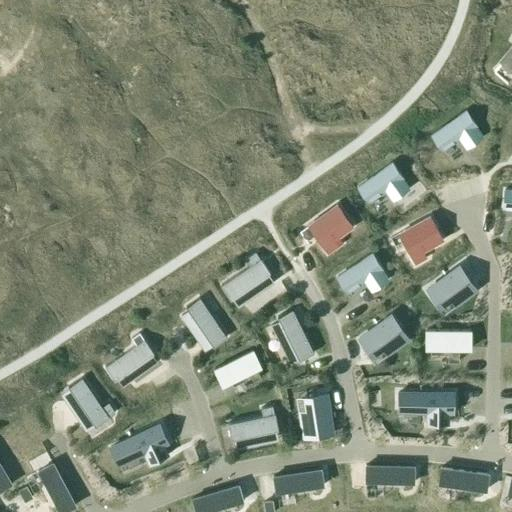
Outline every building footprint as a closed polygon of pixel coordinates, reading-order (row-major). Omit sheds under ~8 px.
[(511,50),(502,62),(511,71),(511,50)] [(465,111),(431,135),(441,150),(443,148),(444,149),(453,142),(453,141),(459,137),(466,147),(482,136),(474,126),(476,125),(465,111)] [(391,163),(357,187),(368,202),(370,200),(370,201),(380,194),(379,193),(385,189),(392,199),(408,188),(401,178),(402,177),(391,163)] [(511,190),(504,190),(502,208),(505,208),(511,208),(511,190)] [(336,205),(313,222),(320,232),(315,236),(327,253),(342,243),(337,237),(352,226),(336,205)] [(429,217),(404,231),(410,242),(405,245),(415,264),(425,258),(421,251),(442,240),(429,217)] [(255,262),(225,282),(241,305),(280,279),(260,248),(250,255),(255,262)] [(372,254),(337,277),(346,292),(348,290),(349,291),(358,284),(364,280),(371,290),(387,280),(380,269),(381,268),(372,254)] [(459,266),(426,290),(439,307),(454,296),(457,302),(471,292),(465,284),(470,280),(459,266)] [(231,332),(203,293),(182,308),(211,347),(231,332)] [(313,353),(293,309),(269,320),(289,363),(313,353)] [(391,315),(358,339),(371,356),(386,345),(390,351),(403,341),(397,333),(402,329),(391,315)] [(476,324),(428,325),(429,346),(477,346),(476,324)] [(148,335),(108,363),(120,379),(122,377),(127,383),(162,358),(156,349),(158,348),(148,335)] [(257,345),(217,365),(226,383),(266,363),(257,345)] [(105,402),(86,374),(64,388),(90,428),(119,409),(111,398),(105,402)] [(398,392),(397,411),(427,411),(427,424),(446,424),(446,412),(453,412),(453,393),(398,392)] [(303,432),(313,430),(314,436),(331,434),(326,393),(304,396),(307,414),(300,415),(303,432)] [(265,411),(232,417),(238,445),(285,436),(278,401),(263,404),(265,411)] [(161,444),(168,441),(160,424),(109,447),(117,464),(144,452),(150,463),(167,455),(161,444)] [(16,479),(0,453),(0,485),(1,488),(16,479)] [(81,501),(56,457),(41,466),(65,510),(81,501)] [(415,463),(364,463),(364,481),(415,481),(415,463)] [(489,472),(440,464),(437,481),(487,488),(489,472)] [(320,467),(273,475),(276,492),(323,485),(320,467)] [(240,484),(192,498),(196,511),(204,511),(245,500),(240,484)]
